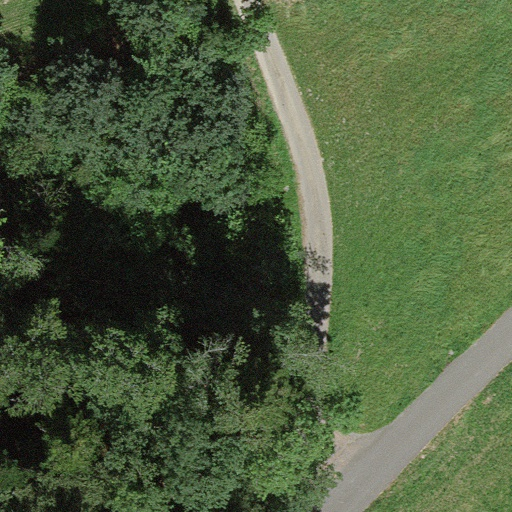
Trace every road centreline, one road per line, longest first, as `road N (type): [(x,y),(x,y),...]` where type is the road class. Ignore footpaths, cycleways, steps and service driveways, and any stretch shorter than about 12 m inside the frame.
road 1 (track): [(384,506),(337,259),(236,0)]
road 2 (residential): [(379,511),(511,380)]
